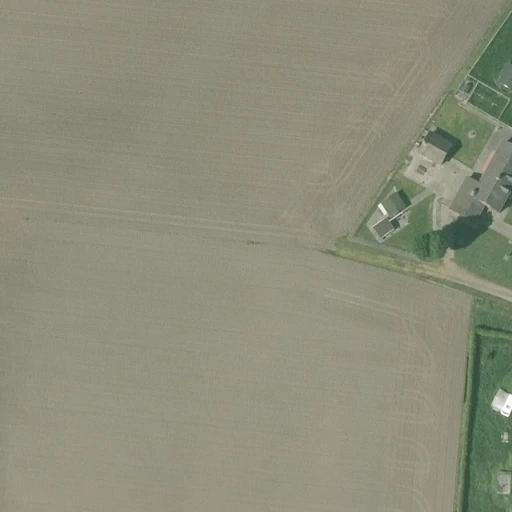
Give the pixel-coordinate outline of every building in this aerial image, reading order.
[(511,67),(500,85),(511,91),(511,90),(511,67)] [(439,168),(451,147),(430,135),(418,156),(439,168)] [(497,215),(511,188),(511,151),(502,146),(478,188),(466,181),(449,211),(473,225),(483,207),(497,215)] [(345,326),(372,327),(373,292),(346,291),(345,326)] [(380,458),(403,459),(407,341),(384,340),(380,458)] [(511,389),(497,388),(496,410),(511,410),(511,389)] [(433,438),(433,429),(413,428),(413,437),(433,438)]
